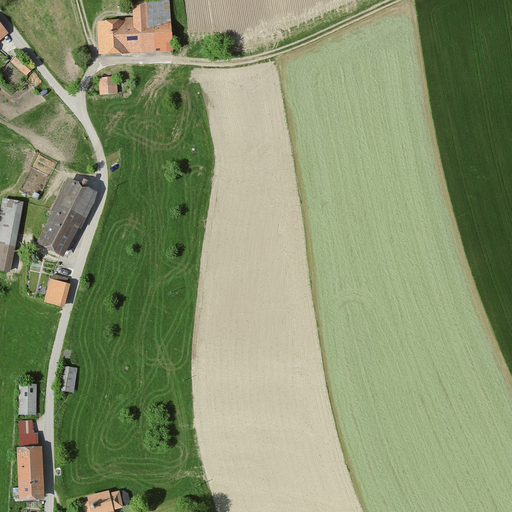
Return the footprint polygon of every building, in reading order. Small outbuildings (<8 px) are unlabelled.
[(128,20),(95,22),(97,56),(170,52),(167,2),(127,4),(128,20)] [(31,69),(17,57),(9,66),(23,78),(31,69)] [(116,78),(97,80),(98,96),(117,95),(116,78)] [(55,163),(38,154),(21,189),(39,198),(55,163)] [(97,196),(64,179),(46,215),(48,216),(33,245),(61,259),(76,229),(79,230),(97,196)] [(0,199),(0,272),(8,274),(21,203),(0,199)] [(50,281),(48,281),(42,304),(62,309),(69,286),(65,285),(66,279),(52,276),(50,281)] [(61,392),(73,394),(77,370),(64,368),(61,392)] [(18,415),(37,414),(37,385),(17,385),(18,415)] [(35,448),(35,435),(17,435),(17,449),(13,449),(15,502),(41,501),(39,448),(35,448)] [(124,493),(118,494),(118,493),(108,495),(107,493),(84,499),(85,503),(79,505),(80,511),(113,511),(122,510),(122,508),(127,507),(130,504),(131,499),(129,495),(124,493)]
